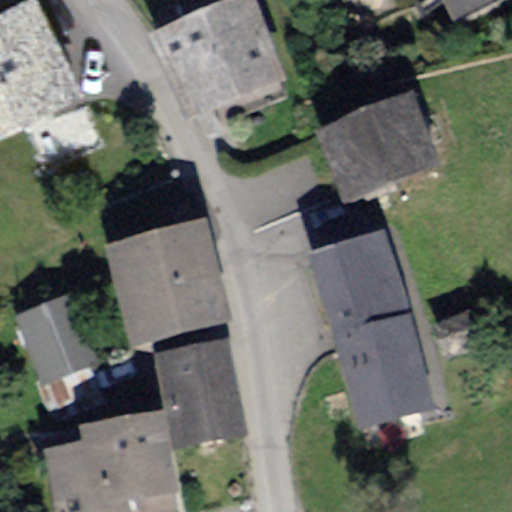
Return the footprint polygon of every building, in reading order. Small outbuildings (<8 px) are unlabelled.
[(0,0),(0,132),(71,97),(22,0),(0,0)] [(386,0),(329,0),(327,1),(349,37),(394,12),(386,0)] [(500,0),(418,0),(440,36),(500,0)] [(236,2),(137,43),(175,135),(275,94),(236,2)] [(398,102),(305,140),(332,207),(425,169),(398,102)] [(255,169),(265,206),(314,192),(304,156),(255,169)] [(192,229),(91,258),(120,355),(220,326),(192,229)] [(372,240),(293,265),(321,343),(398,323),(372,240)] [(62,300),(6,326),(36,390),(92,364),(62,300)] [(423,417),(398,323),(321,343),(352,457),(428,437),(423,417)] [(214,350),(141,366),(161,457),(234,442),(214,350)] [(65,450),(33,456),(42,511),(125,511),(125,509),(158,503),(144,422),(63,437),(65,450)]
